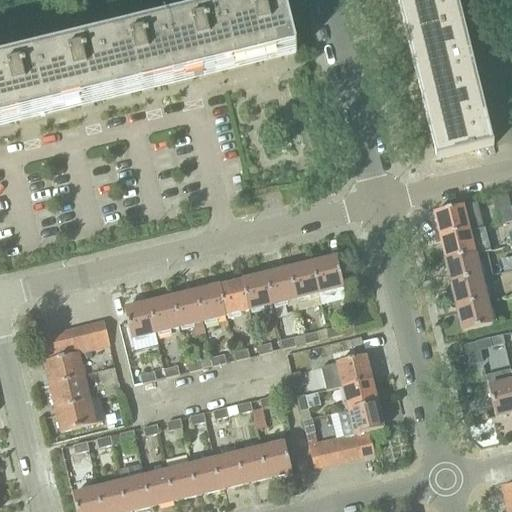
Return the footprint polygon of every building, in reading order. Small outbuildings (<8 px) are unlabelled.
[(279,0),(220,14),(233,66),(294,51),(295,57),(296,56),(297,56),(282,0),(279,0)] [(456,0),(401,0),(410,37),(462,24),(456,0)] [(220,14),(159,29),(172,81),(233,66),(220,14)] [(462,24),(410,37),(425,98),(477,86),(462,24)] [(159,29),(98,44),(111,95),(172,81),(159,29)] [(98,44),(37,59),(50,110),(111,95),(98,44)] [(37,59),(0,68),(0,122),(50,110),(37,59)] [(477,86),(425,98),(440,159),(436,160),(436,162),(481,151),(485,150),(488,149),(492,148),(493,148),(493,147),(493,146),(492,146),(477,86)] [(508,197),(492,201),(498,226),(498,227),(506,225),(506,224),(503,210),(511,208),(508,197)] [(440,239),(469,232),(463,208),(434,215),(440,239)] [(511,222),(511,212),(511,208),(503,210),(506,224),(511,222)] [(440,239),(446,262),(475,255),(469,232),(440,239)] [(475,256),(475,255),(446,262),(452,286),(481,279),(481,280),(493,277),(487,254),(475,256)] [(339,261),(313,267),(321,296),(323,306),(348,300),(339,261)] [(313,267),(290,273),(297,302),(299,312),(323,306),(321,296),(313,267)] [(273,308),(297,302),(290,273),(266,279),(273,308)] [(250,314),(273,308),(266,279),(242,284),(250,314)] [(452,286),(458,310),(486,303),(481,279),(452,286)] [(226,319),(250,314),(242,284),(219,290),(226,319)] [(203,325),(226,319),(219,290),(196,296),(203,325)] [(206,336),(203,325),(196,296),(172,301),(179,331),(193,327),(195,339),(206,336)] [(172,301),(148,307),(155,337),(179,331),(172,301)] [(464,333),(492,326),(486,303),(458,310),(464,333)] [(133,342),(155,337),(148,307),(125,313),(133,342)] [(95,328),(100,351),(113,348),(107,325),(95,328)] [(83,331),(88,354),(100,351),(95,328),(83,331)] [(327,332),(329,340),(343,337),(341,328),(327,332)] [(80,356),(88,354),(83,331),(70,334),(76,357),(80,356)] [(76,357),(70,334),(58,337),(64,360),(76,357)] [(317,334),(305,337),(308,346),(320,343),(317,334)] [(64,360),(58,337),(46,340),(51,362),(64,360)] [(285,351),(308,346),(305,337),(283,343),(285,351)] [(502,337),(488,340),(491,349),(504,346),(502,337)] [(259,358),(285,351),(283,343),(257,349),(259,358)] [(234,355),(236,363),(249,360),(247,351),(234,355)] [(80,356),(76,357),(64,360),(51,362),(45,364),(50,387),(86,379),(80,356)] [(211,360),(213,369),(226,365),(224,357),(211,360)] [(337,365),(342,385),(343,389),(372,382),(366,359),(337,365)] [(187,366),(189,374),(203,371),(201,363),(187,366)] [(178,368),(163,372),(165,381),(180,377),(178,368)] [(134,388),(165,381),(163,372),(141,377),(140,372),(129,369),(134,388)] [(291,377),(293,385),(297,400),(306,398),(302,385),(300,375),(291,377)] [(92,402),(87,385),(86,379),(50,387),(56,411),(92,402)] [(349,413),(378,406),(372,382),(343,389),(349,413)] [(496,419),(511,415),(511,384),(489,390),(496,419)] [(306,398),(297,400),(300,413),(309,411),(306,398)] [(260,402),(262,410),(276,407),(274,399),(260,402)] [(92,402),(56,411),(61,434),(97,426),(92,402)] [(239,416),(252,413),(250,405),(237,408),(239,416)] [(355,435),(355,436),(355,437),(357,437),(369,434),(384,431),(378,406),(349,413),(349,412),(339,415),(345,438),(355,435)] [(229,419),(227,410),(213,414),(215,422),(229,419)] [(206,424),(204,416),(191,419),(193,427),(206,424)] [(303,423),(306,437),(315,435),(311,421),(303,423)] [(182,430),(180,422),(167,425),(169,433),(182,430)] [(159,436),(157,427),(143,431),(145,439),(159,436)] [(134,433),(131,434),(121,436),(123,445),(136,441),(134,433)] [(357,437),(363,460),(375,457),(369,434),(357,437)] [(355,437),(355,436),(345,439),(351,463),(363,460),(357,437),(355,437)] [(113,447),(111,439),(97,442),(99,450),(113,447)] [(351,463),(345,439),(333,442),(339,466),(351,463)] [(333,442),(321,445),(327,469),(339,466),(333,442)] [(89,453),(87,445),(74,448),(76,456),(89,453)] [(327,469),(321,445),(309,448),(315,472),(327,469)] [(261,451),(269,480),(292,475),(285,446),(261,451)] [(261,451),(238,457),(245,486),(269,480),(261,451)] [(221,492),(245,486),(238,457),(214,463),(221,492)] [(214,463),(191,469),(198,498),(221,492),(214,463)] [(120,486),(126,511),(139,511),(151,509),(144,480),(140,467),(117,473),(120,486)] [(167,474),(174,504),(198,498),(191,469),(167,474)] [(167,474),(144,480),(151,509),(174,504),(167,474)] [(126,511),(120,486),(97,492),(101,511),(126,511)] [(507,511),(511,511),(511,488),(502,491),(507,511)] [(76,511),(101,511),(97,492),(73,498),(76,511)]
